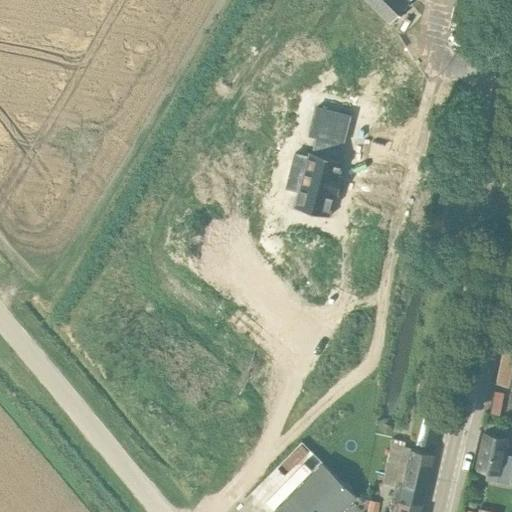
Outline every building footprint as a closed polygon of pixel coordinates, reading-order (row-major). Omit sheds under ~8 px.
[(365,0),(390,24),(407,5),(410,3),(406,0),(365,0)] [(294,153),(285,188),(298,191),(295,206),(293,206),(293,207),(329,216),(330,215),(329,215),(334,194),(337,195),(342,176),(339,175),(342,162),(343,162),(344,161),(335,158),(339,143),(342,144),(350,116),(316,107),(309,135),(316,137),(312,152),(307,151),(307,153),(308,153),(307,156),(294,153)] [(511,345),(505,344),(497,381),(511,384),(511,345)] [(435,448),(442,418),(423,413),(416,443),(435,448)] [(383,423),(382,431),(390,433),(392,425),(383,423)] [(485,480),(510,485),(511,475),(511,456),(503,454),(507,438),(483,435),(476,469),(487,471),(485,480)] [(394,498),(391,508),(390,511),(421,511),(434,454),(410,448),(404,446),(405,441),(392,438),(382,483),(401,488),(398,499),(394,498)] [(322,462),(273,508),(276,511),(337,511),(355,496),(322,462)] [(367,511),(377,511),(379,502),(370,500),(367,511)]
